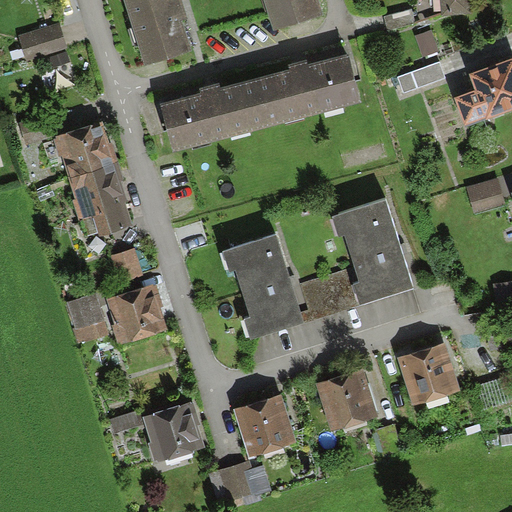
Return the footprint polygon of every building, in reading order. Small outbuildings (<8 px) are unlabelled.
[(124,0),(143,60),(184,47),(175,17),(181,15),(176,0),(124,0)] [(265,0),(273,24),(314,12),(310,0),(265,0)] [(380,19),(383,33),(409,28),(406,14),(380,19)] [(54,29),(19,40),(26,62),(61,51),(54,29)] [(432,34),(418,39),(425,61),(397,70),(404,91),(445,78),(432,34)] [(353,100),(341,59),(160,107),(171,149),(353,100)] [(511,102),(511,80),(507,66),(461,81),(467,97),(446,104),(456,133),(493,121),(490,109),(511,102)] [(93,125),(50,139),(76,220),(87,217),(95,240),(126,230),(93,125)] [(494,181),(463,190),(469,213),(500,204),(494,181)] [(325,219),(354,307),(408,289),(379,201),(325,219)] [(271,236),(218,253),(247,340),(299,323),(271,236)] [(130,253),(111,260),(118,284),(138,277),(130,253)] [(511,285),(511,284),(490,287),(494,311),(511,308),(511,285)] [(150,290),(103,303),(115,345),(162,332),(150,290)] [(96,291),(68,300),(79,337),(108,328),(96,291)] [(439,351),(396,364),(409,406),(452,393),(439,351)] [(353,384),(311,395),(323,436),(364,424),(353,384)] [(272,404),(233,414),(246,460),(285,449),(272,404)] [(133,414),(108,421),(112,434),(137,427),(133,414)] [(184,415),(140,427),(151,469),(195,458),(184,415)] [(219,506),(262,494),(254,466),(211,478),(219,506)]
